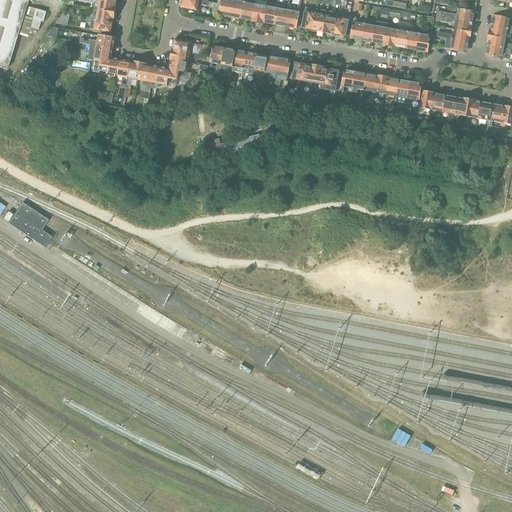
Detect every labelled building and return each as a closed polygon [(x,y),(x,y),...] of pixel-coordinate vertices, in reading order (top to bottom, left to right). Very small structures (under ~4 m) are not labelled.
[(28,0),(33,0),(38,1),(37,0),(0,0),(0,66),(7,69),(28,0)] [(72,0),(73,0),(75,1),(92,4),(91,9),(115,13),(116,7),(115,7),(116,3),(97,0),(72,0)] [(182,0),(181,8),(185,9),(197,11),(198,5),(207,7),(208,2),(196,0),(182,0)] [(220,14),(220,15),(231,17),(233,0),(222,0),(221,5),(220,14)] [(233,0),(231,17),(242,19),(245,0),(244,0),(242,0),(243,2),(239,1),(238,1),(238,0),(233,0)] [(245,0),(242,19),(252,21),(256,1),(256,0),(245,0)] [(252,21),(264,24),(264,23),(263,23),(267,3),(256,1),(252,21)] [(221,5),(218,4),(214,3),(212,13),(220,14),(221,5)] [(267,3),(263,23),(264,23),(274,25),(278,5),(267,3)] [(278,5),(274,25),(285,27),(289,7),(285,6),(284,11),(279,10),(280,5),(278,5)] [(289,7),(285,27),(296,29),(300,9),(289,7)] [(508,9),(495,7),(494,14),(507,17),(508,9)] [(306,8),(302,28),(313,30),(317,10),(306,8)] [(36,9),(30,28),(38,30),(40,22),(42,22),(46,12),(36,9)] [(88,14),(87,18),(113,23),(113,19),(114,20),(115,13),(91,9),(90,14),(88,14)] [(400,18),(401,11),(391,9),(389,16),(400,18)] [(317,10),(313,30),(317,31),(317,32),(324,33),(328,12),(317,10)] [(437,11),(436,16),(473,23),(474,13),(467,11),(462,10),(458,10),(457,15),(437,11)] [(328,12),(324,33),(331,34),(335,34),(338,14),(328,12)] [(68,26),(70,15),(67,14),(64,14),(58,24),(68,26)] [(338,14),(335,34),(346,36),(350,16),(348,16),(347,20),(342,19),(343,15),(338,14)] [(436,16),(436,21),(442,22),(446,23),(455,25),(455,30),(471,33),(472,26),(473,23),(436,16)] [(493,16),(491,26),(511,29),(511,25),(508,25),(508,24),(509,19),(493,16)] [(87,18),(86,23),(91,24),(90,29),(111,33),(113,23),(87,18)] [(355,19),(351,39),(362,41),(366,21),(361,20),(361,24),(356,23),(357,19),(355,19)] [(366,21),(362,41),(373,43),(376,27),(377,23),(375,22),(374,27),(369,26),(370,21),(366,21)] [(376,27),(373,43),(383,45),(384,45),(387,29),(388,25),(377,23),(376,27)] [(383,45),(395,47),(398,27),(388,25),(387,29),(384,45),(383,45)] [(490,29),(489,36),(506,39),(507,34),(511,34),(511,29),(491,26),(491,29),(490,29)] [(398,27),(395,47),(406,49),(409,29),(398,27)] [(409,29),(406,49),(416,51),(420,31),(409,29)] [(438,32),(437,37),(443,38),(447,39),(447,38),(469,42),(470,39),(471,33),(455,30),(454,35),(438,32)] [(420,31),(416,51),(428,53),(429,46),(430,42),(431,35),(432,33),(420,31)] [(81,38),(80,43),(90,45),(113,49),(115,39),(114,39),(99,36),(98,42),(81,38)] [(489,43),(488,46),(511,50),(511,45),(505,44),(506,39),(489,36),(488,43),(489,43)] [(445,45),(445,49),(464,52),(468,50),(468,46),(469,42),(447,38),(447,39),(445,45)] [(173,49),(173,50),(200,55),(203,55),(204,51),(201,50),(197,49),(198,47),(191,45),(191,43),(175,40),(173,49)] [(90,45),(87,59),(88,59),(94,60),(95,60),(101,62),(110,63),(111,59),(113,49),(90,45)] [(212,57),(213,47),(204,45),(204,51),(203,55),(212,57)] [(487,49),(487,53),(489,57),(509,60),(510,55),(511,54),(511,50),(488,46),(487,49)] [(212,57),(210,67),(211,68),(212,63),(217,64),(217,68),(221,69),(225,49),(214,47),(212,57)] [(173,49),(171,60),(171,61),(172,60),(188,63),(189,58),(199,60),(200,55),(173,50),(173,49)] [(225,49),(221,69),(232,71),(236,51),(225,49)] [(236,51),(232,71),(243,73),(247,53),(236,51)] [(247,53),(243,73),(245,73),(249,74),(254,75),(257,55),(247,53)] [(257,55),(254,75),(256,75),(260,76),(265,77),(268,57),(257,55)] [(268,57),(265,77),(275,79),(279,59),(268,57)] [(95,60),(93,72),(99,73),(100,71),(108,72),(108,75),(118,77),(121,61),(111,59),(110,63),(101,62),(95,60)] [(276,79),(275,86),(280,86),(281,80),(287,81),(290,61),(279,59),(275,79),(276,79)] [(170,69),(169,74),(185,77),(186,73),(188,63),(172,60),(171,61),(170,69)] [(121,61),(118,77),(123,78),(121,86),(120,86),(119,95),(125,96),(131,62),(121,61)] [(131,62),(125,96),(130,97),(131,88),(132,79),(138,80),(141,64),(134,63),(131,62)] [(292,83),(292,84),(294,84),(294,80),(299,81),(296,98),(301,99),(302,92),(303,86),(303,85),(307,65),(295,63),(292,83)] [(141,64),(138,80),(143,81),(141,90),(139,98),(144,99),(150,66),(147,65),(141,64)] [(307,65),(303,85),(303,86),(314,88),(314,84),(315,83),(318,67),(311,66),(307,65)] [(144,99),(142,109),(147,108),(150,92),(151,92),(151,89),(157,90),(157,84),(160,68),(150,66),(144,99)] [(55,72),(28,67),(25,81),(53,86),(55,72)] [(318,67),(315,83),(321,84),(320,89),(325,90),(328,69),(324,69),(324,68),(318,67)] [(160,68),(157,84),(168,86),(168,84),(177,85),(177,82),(189,84),(191,78),(185,77),(169,74),(170,69),(160,68)] [(328,69),(325,90),(336,92),(336,90),(340,71),(328,69)] [(345,71),(341,91),(343,92),(344,87),(349,88),(348,92),(347,92),(346,96),(347,97),(352,97),(352,93),(353,93),(356,73),(345,71)] [(356,73),(353,93),(356,94),(357,90),(362,91),(361,95),(363,95),(367,75),(356,73)] [(367,75),(363,95),(368,96),(368,92),(373,93),(372,97),(374,97),(378,77),(377,77),(367,75)] [(378,77),(374,97),(378,98),(379,94),(384,95),(383,99),(385,99),(389,79),(390,79),(390,78),(378,76),(377,77),(378,77)] [(385,99),(384,105),(390,106),(394,107),(395,107),(396,101),(400,81),(390,79),(389,79),(385,99)] [(400,81),(396,101),(405,103),(405,104),(407,104),(411,83),(400,81)] [(407,104),(406,110),(411,110),(413,100),(419,101),(421,91),(422,85),(411,83),(407,104)] [(423,92),(420,108),(432,111),(435,94),(423,92)] [(435,94),(432,111),(443,113),(446,96),(435,94)] [(446,96),(443,113),(450,114),(448,125),(452,126),(453,127),(453,126),(455,118),(455,115),(458,99),(446,96)] [(458,99),(455,115),(459,116),(467,117),(470,100),(464,99),(463,100),(458,99)] [(470,100),(467,117),(478,119),(481,103),(476,102),(476,101),(470,100)] [(481,103),(478,119),(488,121),(487,126),(489,126),(493,105),(481,103)] [(372,112),(382,114),(384,105),(374,104),(373,108),(372,112)] [(489,126),(488,133),(492,134),(493,126),(492,126),(493,122),(502,123),(505,107),(504,107),(493,105),(489,126)] [(502,123),(501,127),(506,128),(507,124),(511,125),(511,107),(504,107),(505,107),(502,123)] [(457,124),(456,130),(464,131),(465,124),(466,122),(461,121),(460,125),(457,124)] [(511,131),(501,129),(500,135),(500,136),(511,138),(511,137),(511,135),(511,131)] [(222,149),(204,154),(206,164),(225,159),(225,160),(263,150),(259,135),(221,145),(222,149)] [(8,224),(45,248),(52,237),(42,231),(49,220),(22,203),(8,224)] [(8,212),(4,219),(8,222),(13,215),(8,212)]
